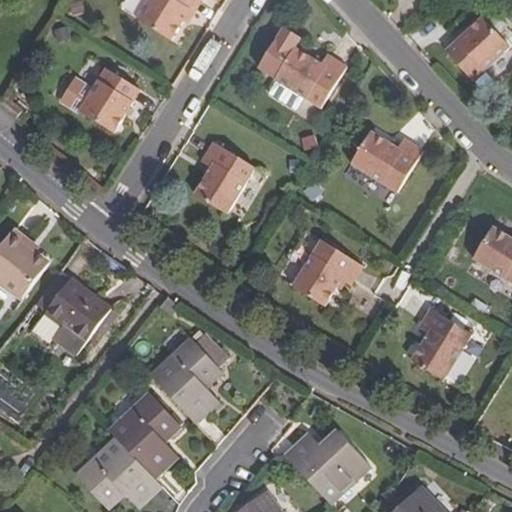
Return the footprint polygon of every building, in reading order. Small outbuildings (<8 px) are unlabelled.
[(151,0),(138,22),(173,44),(199,0),(151,0)] [(511,52),(485,23),(447,55),(474,85),(511,52)] [(327,58),(321,67),(295,51),(300,41),(284,31),(258,71),(275,82),(320,112),(346,71),(327,58)] [(140,92),(105,70),(77,114),(113,136),(140,92)] [(0,110),(14,122),(24,109),(6,95),(0,102),(0,110)] [(396,152),(370,135),(349,167),(396,197),(422,155),(402,143),(396,152)] [(253,173),(212,147),(199,167),(208,173),(192,199),(224,218),(253,173)] [(511,241),(492,230),(473,260),(511,285),(511,241)] [(0,284),(22,302),(23,303),(51,269),(37,257),(27,249),(30,245),(16,234),(0,253),(0,284)] [(364,269),(322,243),(294,288),(325,308),(341,282),(351,288),(364,269)] [(27,249),(37,257),(40,253),(30,245),(27,249)] [(45,315),(72,281),(61,273),(35,308),(45,315)] [(112,311),(72,281),(45,315),(61,327),(52,340),(75,357),(97,329),(112,311)] [(169,300),(161,312),(171,320),(180,308),(169,300)] [(112,311),(97,329),(103,334),(117,316),(112,311)] [(475,337),(433,311),(421,330),(431,336),(415,362),(447,382),(475,337)] [(61,327),(45,315),(32,331),(48,344),(52,340),(61,327)] [(197,426),(220,405),(207,389),(223,373),(219,369),(229,360),(205,335),(196,344),(192,340),(152,377),(197,426)] [(117,440),(155,480),(178,458),(164,443),(180,428),(149,396),(110,432),(117,440)] [(326,452),(343,437),(336,430),(319,446),(326,452)] [(326,452),(319,446),(309,435),(286,458),(331,506),(371,468),(343,437),(326,452)] [(162,488),(155,480),(117,440),(78,477),(109,510),(124,495),(139,510),(162,488)] [(443,511),(420,487),(393,511),(443,511)] [(280,511),(267,493),(238,511),(280,511)]
